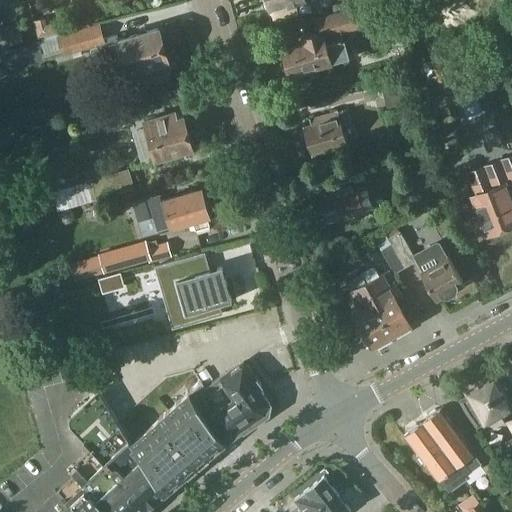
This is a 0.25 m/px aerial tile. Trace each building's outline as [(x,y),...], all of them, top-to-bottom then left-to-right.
[(305,0),(268,0),(271,11),(273,11),(276,18),(297,12),(295,4),(306,1),(305,0)] [(317,19),(321,32),(302,38),(304,42),(283,48),(291,75),(293,75),(295,83),(311,78),(308,69),(330,63),(330,61),(349,55),(343,38),(340,30),(369,21),(364,5),(317,19)] [(117,34),(103,37),(99,24),(59,35),(58,33),(42,38),(45,47),(60,43),(64,55),(96,45),(98,46),(98,47),(100,47),(101,47),(104,46),(113,76),(149,66),(152,76),(169,71),(166,61),(167,61),(158,27),(118,38),(117,34)] [(0,47),(0,77),(8,75),(7,73),(44,61),(39,41),(10,50),(9,46),(0,48),(0,47)] [(438,82),(454,77),(448,55),(424,62),(428,77),(436,75),(438,82)] [(380,78),(388,108),(403,105),(395,74),(380,78)] [(311,155),(347,144),(337,109),(310,117),(312,123),(302,126),(311,155)] [(145,162),(192,149),(183,117),(176,119),(174,112),(143,121),(144,127),(136,130),(145,162)] [(457,135),(442,141),(448,157),(463,151),(457,135)] [(486,233),(511,223),(511,191),(508,192),(505,184),(511,181),(511,155),(482,166),(482,167),(467,172),(475,193),(471,195),(479,214),(470,218),(476,233),(484,230),(486,233)] [(339,170),(343,182),(363,176),(360,164),(339,170)] [(66,209),(134,189),(128,169),(51,191),(57,211),(62,210),(66,209)] [(363,176),(343,182),(344,185),(319,193),(327,221),(364,211),(363,210),(372,208),(363,176)] [(200,188),(163,199),(155,202),(153,196),(132,202),(138,222),(153,217),(157,231),(192,221),(195,229),(209,225),(206,216),(209,215),(200,188)] [(66,209),(62,210),(59,215),(61,221),(65,224),(72,222),(74,216),(72,210),(66,209)] [(414,254),(400,230),(388,237),(405,267),(416,261),(421,271),(436,299),(464,283),(449,255),(447,256),(442,247),(438,246),(432,249),(430,245),(414,254)] [(144,243),(146,248),(144,249),(148,264),(171,257),(167,242),(158,245),(156,240),(144,243)] [(205,252),(155,266),(156,269),(168,266),(181,312),(169,315),(173,328),(223,314),(220,304),(232,300),(226,279),(214,283),(210,270),(205,252)] [(108,272),(103,254),(70,263),(75,281),(108,272)] [(361,272),(361,273),(396,332),(410,324),(396,298),(402,295),(394,281),(388,284),(382,273),(380,275),(374,264),(361,272)] [(396,332),(361,273),(346,282),(359,305),(353,308),(373,345),(396,332)] [(110,352),(87,358),(93,377),(115,371),(110,352)] [(189,391),(222,438),(229,440),(239,432),(240,434),(268,414),(267,413),(269,404),(270,403),(262,393),(264,392),(261,388),(262,385),(258,380),(256,380),(251,373),(251,370),(248,365),(245,365),(243,362),(234,369),(230,364),(204,383),(203,381),(202,380),(189,391)] [(484,422),(511,408),(494,377),(467,391),(484,422)] [(123,427),(101,391),(73,416),(72,417),(71,420),(71,422),(71,423),(71,425),(72,427),(73,428),(118,479),(117,480),(144,511),(145,511),(149,510),(150,511),(160,502),(158,500),(163,495),(133,445),(131,443),(123,427)] [(222,438),(189,391),(131,443),(133,445),(163,495),(222,445),(222,438)] [(441,408),(424,420),(461,468),(466,475),(482,464),(473,452),(441,408)] [(461,468),(424,420),(407,433),(440,477),(440,478),(450,491),(466,479),(467,478),(466,476),(466,475),(461,468)] [(511,482),(495,459),(484,467),(504,494),(511,488),(511,482)] [(78,466),(72,471),(83,483),(84,482),(109,511),(144,511),(117,480),(114,483),(100,468),(88,478),(78,466)] [(348,511),(345,507),(347,506),(324,476),(295,499),(300,505),(291,511),(348,511)] [(109,511),(84,482),(83,483),(74,491),(76,493),(67,501),(76,511),(109,511)] [(74,511),(62,498),(46,511),(74,511)] [(471,511),(488,511),(481,501),(469,509),(471,511)]
